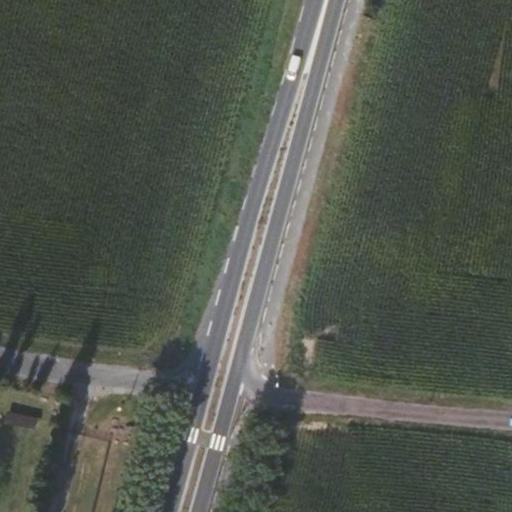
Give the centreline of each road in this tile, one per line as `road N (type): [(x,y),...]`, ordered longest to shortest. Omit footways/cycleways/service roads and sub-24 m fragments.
road 1 (secondary): [(325,0),(208,387)]
road 2 (secondary): [(239,391),(337,0)]
road 3 (unclassified): [(511,420),(239,391)]
road 4 (residential): [(208,387),(0,356)]
road 5 (secondary): [(208,387),(174,511)]
road 6 (secondary): [(205,511),(239,391)]
